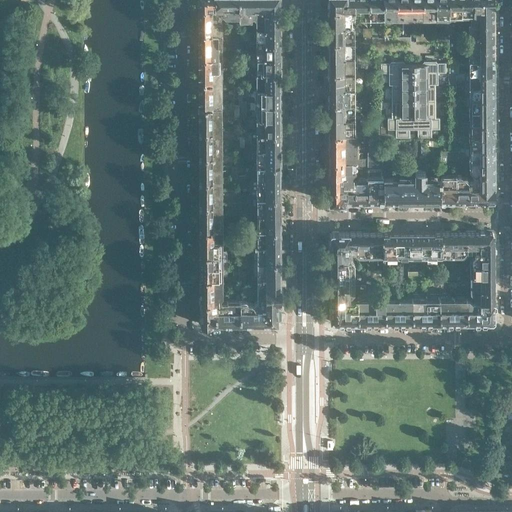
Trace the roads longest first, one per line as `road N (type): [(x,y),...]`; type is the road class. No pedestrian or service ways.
road 1 (residential): [(302,339),(182,339),(182,0)]
road 2 (secondary): [(300,215),(303,0)]
road 3 (residential): [(508,214),(506,0)]
road 4 (residential): [(508,214),(300,215)]
road 5 (residential): [(507,338),(302,339)]
road 6 (residential): [(0,495),(185,494)]
road 7 (secondary): [(304,494),(302,339)]
road 8 (residential): [(304,494),(443,496)]
road 9 (secondary): [(302,339),(300,215)]
road 10 (residential): [(507,338),(508,214)]
